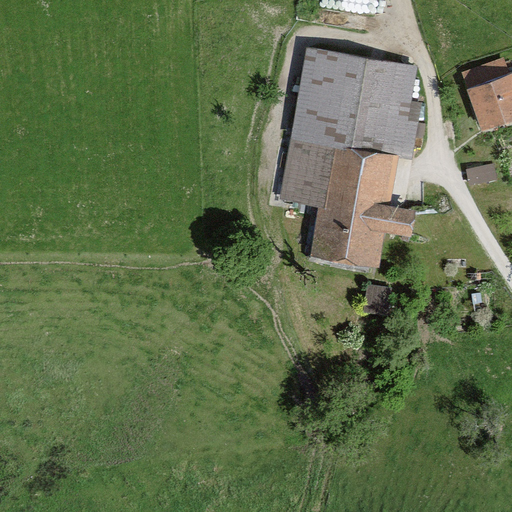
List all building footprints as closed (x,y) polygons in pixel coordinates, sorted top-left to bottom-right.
[(311,47),(295,138),(384,153),(406,157),(415,103),(406,101),(412,65),(311,47)] [(511,88),(501,60),(464,74),(468,86),(472,85),(486,123),(511,112),(511,88)] [(375,204),(384,153),(295,138),(285,199),(318,205),(310,254),(365,263),(372,225),(404,231),(407,210),(375,204)] [(468,168),(470,184),(496,179),(493,163),(468,168)] [(363,308),(385,311),(388,290),(367,287),(363,308)]
